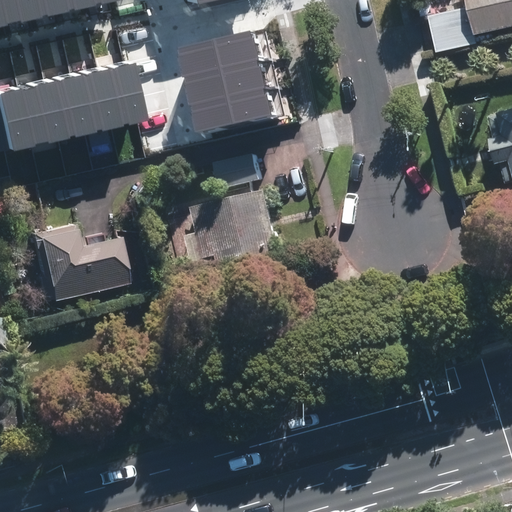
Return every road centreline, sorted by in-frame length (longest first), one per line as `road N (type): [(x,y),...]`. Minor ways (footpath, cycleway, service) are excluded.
road 1 (primary): [(20,511),(511,369)]
road 2 (residential): [(396,235),(347,0)]
road 3 (primary): [(511,453),(307,511)]
